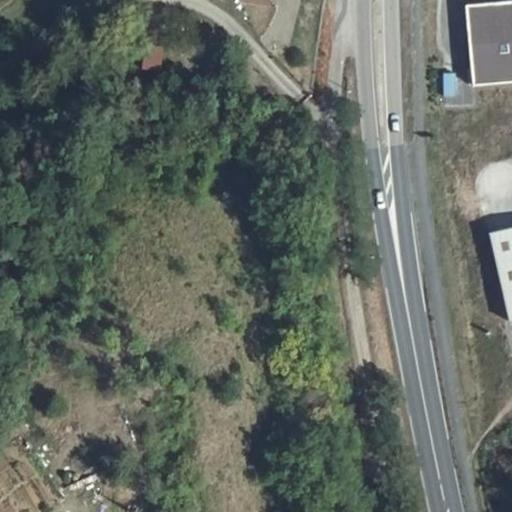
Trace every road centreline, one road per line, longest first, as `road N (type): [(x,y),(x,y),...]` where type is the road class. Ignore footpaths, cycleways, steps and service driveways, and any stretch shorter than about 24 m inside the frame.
road 1 (track): [(380,35),(339,38),(333,138),(382,511)]
road 2 (primary): [(377,4),(399,268),(448,511)]
road 3 (track): [(185,0),(224,20),(333,138)]
road 4 (track): [(0,67),(128,0)]
